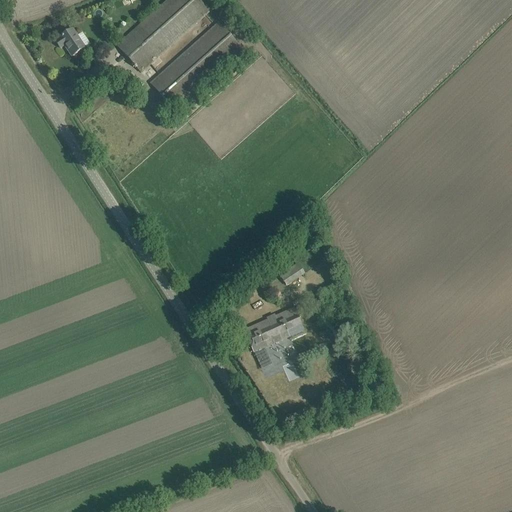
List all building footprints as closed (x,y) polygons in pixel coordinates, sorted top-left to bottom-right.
[(169,0),(117,46),(135,66),(134,67),(135,69),(136,68),(141,73),(215,9),(208,0),(207,0),(169,0)] [(243,51),(238,46),(218,23),(150,83),(170,106),(175,112),(243,51)] [(71,57),(84,48),(77,37),(78,37),(73,29),(61,37),(62,38),(55,42),(60,49),(64,47),(71,57)] [(305,274),(297,264),(287,271),(284,267),(276,272),(286,287),(305,274)] [(254,353),(263,349),(290,337),(287,332),(302,326),(295,309),(271,319),(270,318),(267,319),(268,321),(244,331),(254,353)]
